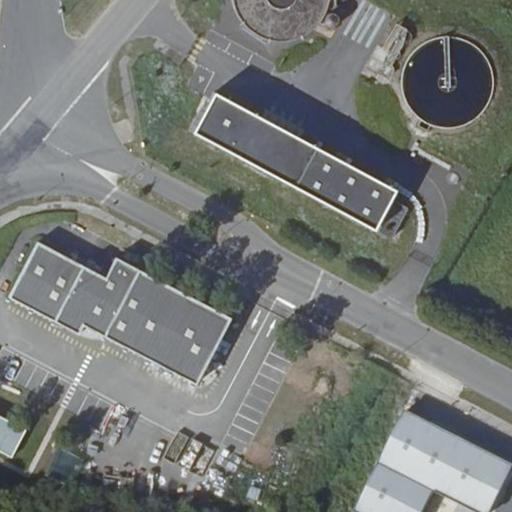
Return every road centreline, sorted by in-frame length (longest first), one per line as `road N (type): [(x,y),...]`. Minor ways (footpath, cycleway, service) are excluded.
road 1 (unclassified): [(14,145),(213,251),(288,276)]
road 2 (unclassified): [(288,276),(236,222),(39,114)]
road 3 (unclassified): [(511,391),(288,276)]
road 4 (unclassified): [(39,114),(135,0)]
